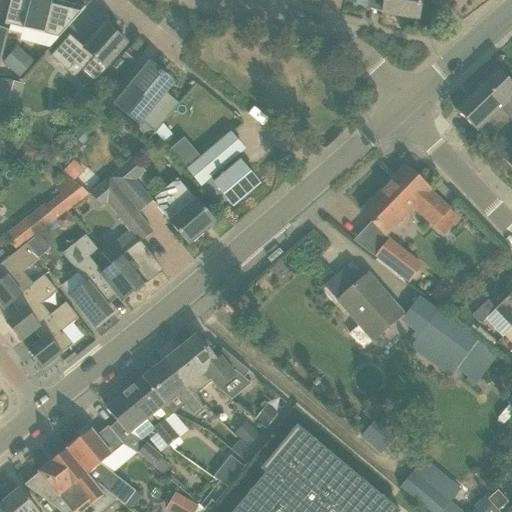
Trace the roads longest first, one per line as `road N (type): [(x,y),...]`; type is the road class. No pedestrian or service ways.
road 1 (tertiary): [(40,411),(397,109)]
road 2 (residential): [(406,102),(354,47),(196,0)]
road 3 (residential): [(511,226),(397,109)]
road 4 (tertiary): [(406,102),(511,15)]
